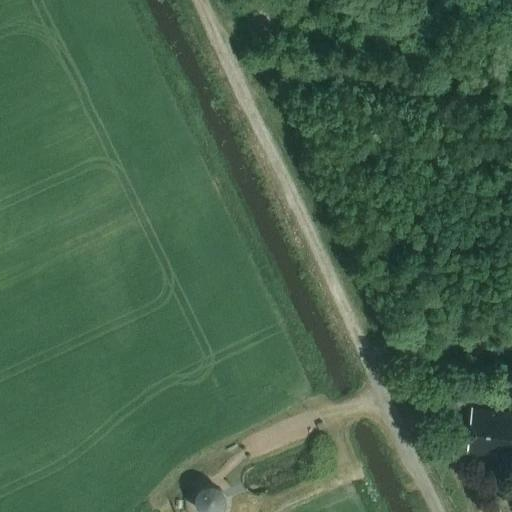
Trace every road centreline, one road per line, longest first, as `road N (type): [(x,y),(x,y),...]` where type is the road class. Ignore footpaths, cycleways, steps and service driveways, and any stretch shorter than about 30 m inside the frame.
road 1 (track): [(204,0),(439,511)]
road 2 (track): [(511,69),(219,33)]
